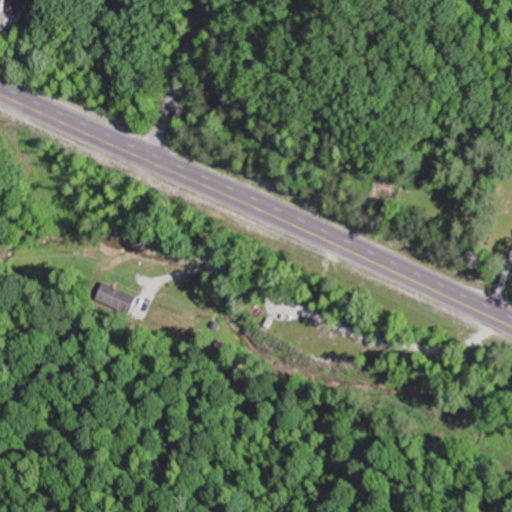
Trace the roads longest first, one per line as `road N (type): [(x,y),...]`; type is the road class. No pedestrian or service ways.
road 1 (primary): [(0,94),(511,326)]
road 2 (residential): [(146,160),(200,0)]
